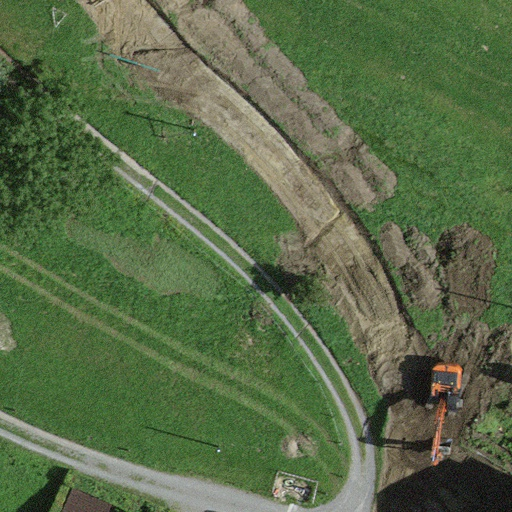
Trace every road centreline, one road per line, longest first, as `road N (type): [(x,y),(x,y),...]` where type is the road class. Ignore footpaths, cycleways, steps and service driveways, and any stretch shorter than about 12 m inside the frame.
road 1 (residential): [(329,511),(359,487),(363,463),(341,391),(301,331),(234,254),(0,61)]
road 2 (residential): [(0,424),(117,469),(267,511)]
